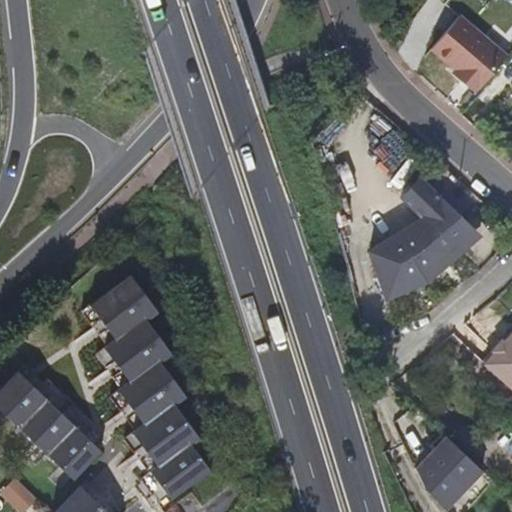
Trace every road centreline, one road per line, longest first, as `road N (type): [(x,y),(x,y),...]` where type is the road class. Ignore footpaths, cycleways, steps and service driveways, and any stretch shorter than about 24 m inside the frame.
road 1 (primary): [(160,0),(323,511)]
road 2 (primary): [(365,511),(205,0)]
road 3 (residential): [(334,0),(373,73),(511,198)]
road 4 (primary): [(104,185),(161,125),(255,0)]
road 5 (residential): [(511,259),(453,314),(393,352)]
road 6 (primary): [(0,283),(104,185)]
road 7 (primary): [(17,0),(21,135)]
road 8 (primary): [(104,185),(104,155),(85,133),(48,125),(21,135)]
